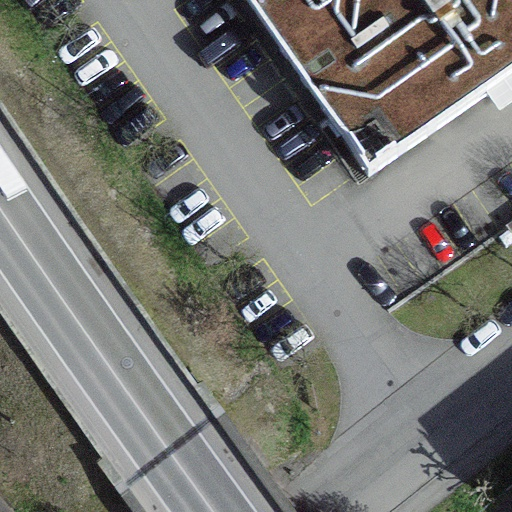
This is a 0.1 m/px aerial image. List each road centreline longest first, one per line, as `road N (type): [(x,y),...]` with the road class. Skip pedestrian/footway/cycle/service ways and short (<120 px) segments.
road 1 (secondary): [(215,511),(0,209)]
road 2 (residential): [(511,363),(318,511)]
